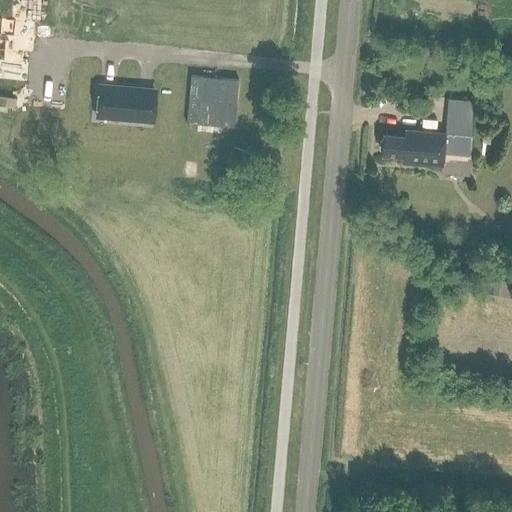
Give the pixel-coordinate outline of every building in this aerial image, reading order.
[(23,77),(33,78),(34,41),(25,41),(26,8),(3,7),(2,38),(0,38),(0,108),(25,109),(26,84),(23,84),(23,77)] [(186,123),(234,128),(238,80),(191,75),(186,123)] [(93,85),(90,122),(152,127),(155,90),(93,85)] [(441,165),(442,153),(469,156),(473,117),(447,115),(446,132),(403,128),(402,136),(383,135),(382,154),(400,155),(400,161),(441,165)] [(498,294),(503,267),(489,264),(484,292),(498,294)]
